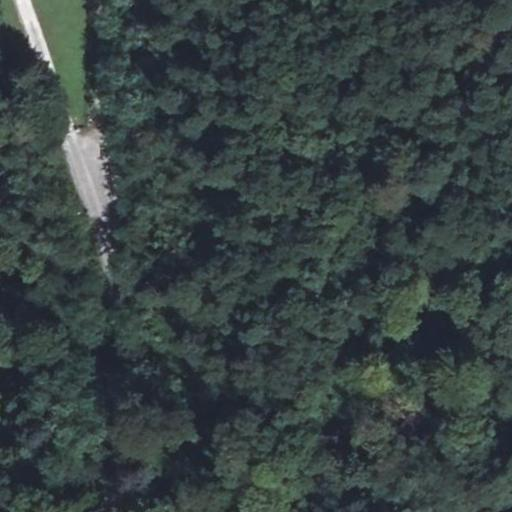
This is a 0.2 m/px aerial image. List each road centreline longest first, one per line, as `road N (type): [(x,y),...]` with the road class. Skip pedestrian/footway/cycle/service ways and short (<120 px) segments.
road 1 (unclassified): [(121,511),(114,315),(72,132)]
road 2 (track): [(89,190),(95,0)]
road 3 (track): [(25,0),(72,132)]
